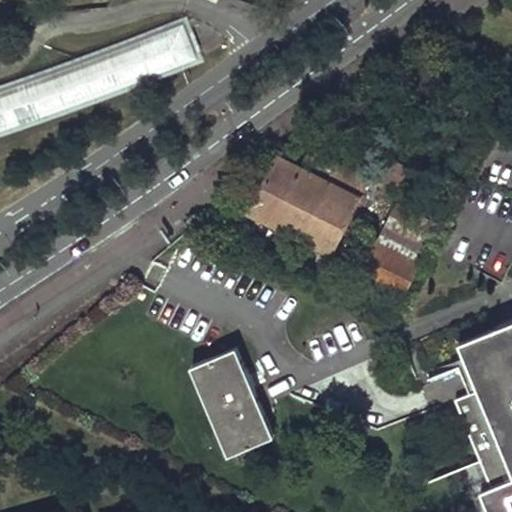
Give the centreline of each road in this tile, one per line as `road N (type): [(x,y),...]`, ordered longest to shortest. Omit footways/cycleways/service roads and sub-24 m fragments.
road 1 (tertiary): [(0,291),(411,0)]
road 2 (tertiary): [(336,0),(0,237)]
